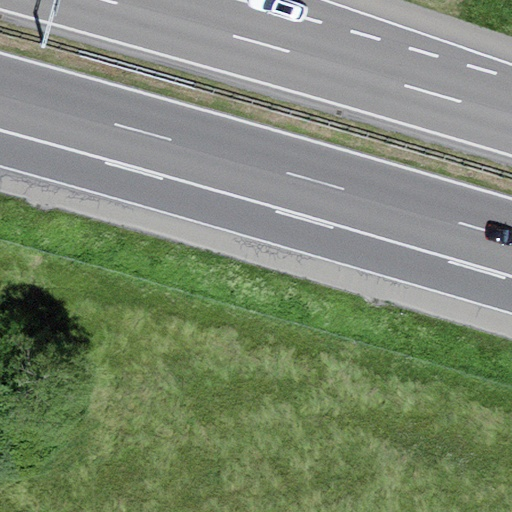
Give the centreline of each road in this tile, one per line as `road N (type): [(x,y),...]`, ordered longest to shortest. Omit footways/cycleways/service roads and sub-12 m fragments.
road 1 (motorway): [(511,115),(108,0)]
road 2 (motorway): [(176,143),(511,241)]
road 3 (motorway): [(0,94),(176,143)]
road 4 (motorway): [(0,115),(176,143)]
